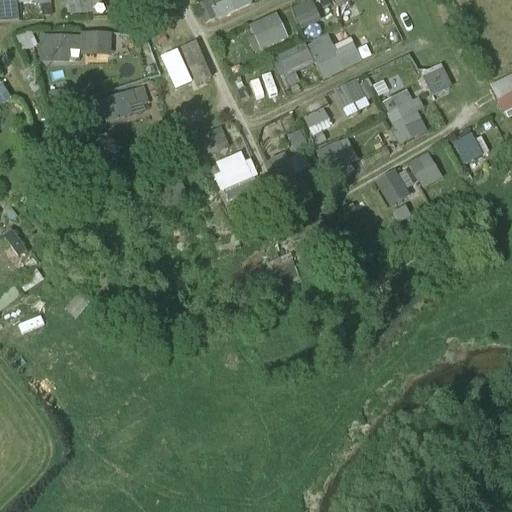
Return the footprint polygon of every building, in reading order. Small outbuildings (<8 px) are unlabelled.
[(14,0),(0,0),(0,22),(16,21),(14,0)] [(251,5),(248,0),(209,0),(198,5),(207,25),(251,5)] [(346,0),(332,0),(337,9),(348,4),(346,0)] [(309,1),(290,12),(301,32),(321,21),(309,1)] [(275,15),(247,27),(258,54),(287,42),(275,15)] [(344,28),(358,60),(382,50),(368,17),(344,28)] [(29,32),(16,37),(24,56),(37,51),(29,32)] [(322,83),(344,73),(327,36),(270,62),(284,92),(300,85),(295,74),(314,65),(322,83)] [(78,41),(39,40),(39,63),(62,64),(63,54),(78,54),(78,41)] [(194,86),(208,80),(192,44),(178,50),(194,86)] [(379,102),(418,82),(405,57),(366,77),(379,102)] [(129,58),(112,63),(118,84),(135,79),(129,58)] [(442,65),(421,75),(431,98),(452,88),(442,65)] [(271,75),(262,78),(268,97),(278,93),(271,75)] [(356,81),(333,93),(347,121),(371,109),(356,81)] [(0,83),(0,107),(11,100),(0,83)] [(82,129),(151,112),(145,89),(76,106),(82,129)] [(503,120),(511,116),(511,118),(511,92),(494,100),(503,120)] [(315,147),(324,144),(321,135),(338,128),(326,98),(300,108),(315,147)] [(418,113),(423,110),(418,100),(386,117),(402,147),(428,133),(418,113)] [(315,198),(304,155),(297,127),(267,134),(286,206),(315,198)] [(463,168),(481,159),(467,130),(449,139),(463,168)] [(198,136),(202,157),(226,153),(222,132),(198,136)] [(339,145),(316,155),(330,186),(352,176),(339,145)] [(207,168),(219,200),(237,194),(245,216),(264,208),(243,154),(207,168)] [(427,156),(406,166),(419,192),(440,182),(427,156)] [(389,210),(408,197),(391,173),(372,186),(389,210)] [(169,213),(187,206),(174,174),(156,181),(169,213)] [(10,267),(27,257),(11,230),(1,236),(8,248),(2,252),(10,267)] [(37,273),(17,283),(23,294),(42,285),(37,273)] [(0,296),(0,312),(18,300),(10,290),(0,296)]
